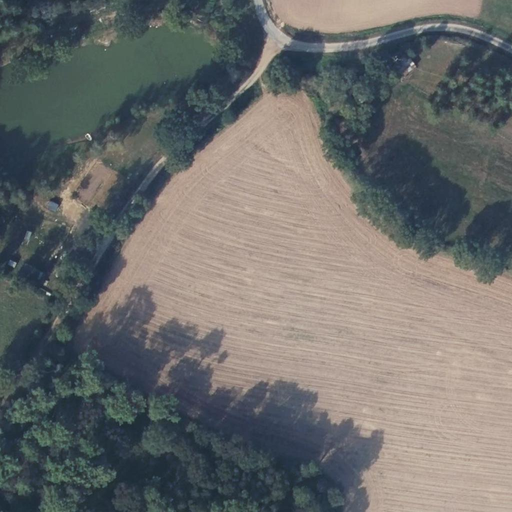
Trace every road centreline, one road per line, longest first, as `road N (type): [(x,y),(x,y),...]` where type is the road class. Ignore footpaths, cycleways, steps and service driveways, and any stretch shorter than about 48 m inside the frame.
road 1 (track): [(281,44),(141,185),(0,410)]
road 2 (unclassified): [(511,49),(453,28),(302,51),(267,28),(258,0)]
